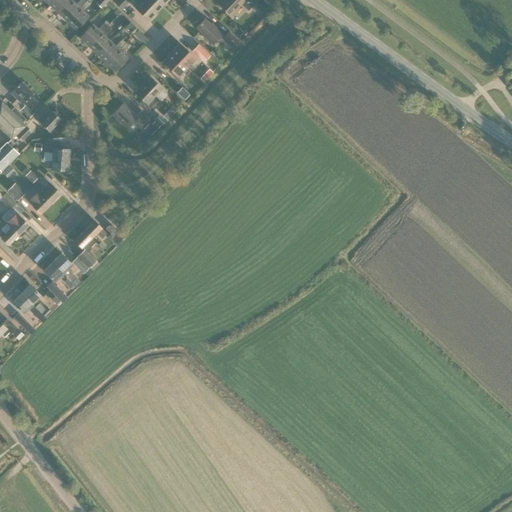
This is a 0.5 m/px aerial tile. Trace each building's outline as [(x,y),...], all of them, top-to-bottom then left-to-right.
[(53,0),(49,5),(58,13),(70,0),(53,0)] [(80,0),(77,4),(72,0),(70,0),(58,13),(67,21),(87,1),(85,0),(80,0)] [(99,0),(96,3),(102,8),(110,0),(99,0)] [(157,13),(143,0),(135,0),(140,4),(135,8),(149,21),(157,13)] [(143,0),(157,13),(164,5),(158,0),(143,0)] [(223,0),(219,4),(231,15),(241,4),(248,11),(257,2),(254,0),(223,0)] [(87,1),(67,21),(76,30),(89,16),(84,11),(90,4),(87,1)] [(257,7),(266,16),(271,11),(261,2),(257,7)] [(101,21),(105,17),(100,13),(97,17),(101,21)] [(205,19),(197,27),(203,33),(202,34),(213,45),(223,34),(212,23),(211,24),(205,19)] [(80,38),(89,46),(108,26),(105,22),(98,29),(93,24),(80,38)] [(131,32),(136,28),(130,22),(126,27),(131,32)] [(112,29),(108,26),(89,46),(97,54),(111,41),(105,36),(112,29)] [(135,35),(141,41),(145,37),(138,31),(135,35)] [(242,43),(230,31),(222,39),(234,51),(242,43)] [(116,46),(111,41),(97,54),(106,63),(126,42),(122,39),(116,46)] [(126,42),(106,63),(115,71),(128,58),(123,52),(129,46),(126,42)] [(180,44),(172,53),(187,67),(196,58),(180,44)] [(192,52),(204,62),(211,55),(199,44),(192,52)] [(179,76),(187,67),(172,53),(163,62),(179,76)] [(147,83),(146,82),(136,93),(147,104),(146,105),(149,109),(159,99),(155,96),(163,89),(152,78),(147,83)] [(11,93),(23,104),(34,93),(22,81),(11,93)] [(177,93),(185,100),(190,95),(182,88),(177,93)] [(0,127),(12,139),(16,135),(26,125),(23,122),(11,110),(2,101),(0,102),(0,127)] [(127,128),(135,120),(142,127),(150,118),(141,110),(137,115),(124,103),(113,114),(127,128)] [(21,110),(30,118),(38,110),(33,106),(30,109),(26,105),(21,110)] [(23,122),(26,119),(14,107),(11,110),(23,122)] [(53,112),(49,109),(38,120),(49,131),(61,119),(53,112)] [(168,120),(174,114),(169,110),(163,116),(168,120)] [(161,125),(165,121),(159,115),(155,119),(161,125)] [(157,129),(160,126),(155,121),(152,124),(157,129)] [(151,135),(156,130),(149,123),(144,129),(151,135)] [(33,132),(26,125),(16,135),(22,142),(33,132)] [(52,169),(68,170),(70,149),(59,148),(60,141),(46,140),(45,152),(54,153),(52,169)] [(0,149),(0,158),(8,166),(19,154),(8,143),(4,147),(3,146),(0,149)] [(33,183),(38,178),(30,171),(25,176),(33,183)] [(49,190),(43,196),(51,203),(61,193),(53,186),(48,182),(45,186),(49,190)] [(26,193),(15,183),(8,191),(18,201),(26,193)] [(7,192),(0,184),(0,198),(0,199),(11,209),(17,202),(7,192)] [(51,203),(43,196),(39,192),(29,201),(34,205),(33,206),(40,213),(51,203)] [(11,228),(14,230),(19,235),(29,225),(22,217),(21,218),(17,213),(7,223),(11,227),(11,228)] [(94,220),(84,230),(92,238),(97,233),(102,238),(107,234),(102,228),(94,220)] [(125,238),(111,224),(107,228),(111,233),(108,236),(117,245),(125,238)] [(19,235),(14,230),(11,228),(6,233),(1,229),(0,230),(0,234),(2,237),(1,237),(9,245),(19,235)] [(82,248),(85,250),(88,253),(89,252),(92,248),(91,247),(96,242),(92,238),(84,230),(74,240),(82,248)] [(89,252),(88,253),(85,250),(78,256),(89,268),(97,260),(89,252)] [(72,264),(61,253),(53,262),(73,282),(77,286),(81,282),(77,278),(77,277),(68,268),(72,264)] [(89,268),(78,256),(72,262),(84,273),(89,268)] [(73,282),(53,262),(44,270),(55,281),(59,277),(69,287),(73,282)] [(47,287),(59,299),(64,294),(52,281),(47,287)] [(30,285),(22,293),(32,304),(41,295),(30,285)] [(19,309),(20,308),(24,312),(28,308),(37,316),(42,322),(47,318),(46,318),(36,307),(32,304),(22,293),(13,302),(14,303),(14,304),(14,305),(17,309),(19,309)] [(55,296),(52,299),(57,304),(60,301),(55,296)] [(40,303),(36,307),(46,318),(49,315),(48,313),(51,310),(48,307),(46,309),(40,303)] [(11,334),(16,328),(7,319),(3,324),(0,321),(0,334),(6,329),(11,334)] [(15,319),(30,335),(35,329),(35,330),(30,334),(28,332),(33,327),(26,320),(21,325),(15,319)] [(19,339),(24,335),(18,329),(14,334),(19,339)]
